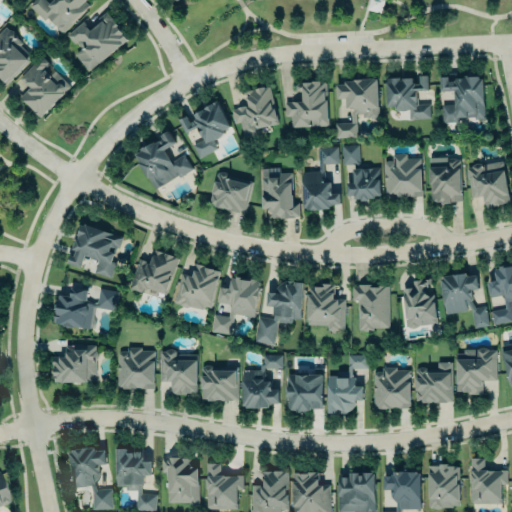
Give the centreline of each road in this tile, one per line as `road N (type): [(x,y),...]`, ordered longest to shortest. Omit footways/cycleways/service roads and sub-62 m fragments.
road 1 (residential): [(511,41),(241,61),(187,80),(104,141),(49,220),(21,305),(23,395),(48,511)]
road 2 (residential): [(511,233),(363,255),(236,243),(114,199),(0,120)]
road 3 (residential): [(511,419),(339,443),(93,416),(0,433)]
road 4 (residential): [(322,254),(339,233),(370,226),(418,229),(441,247)]
